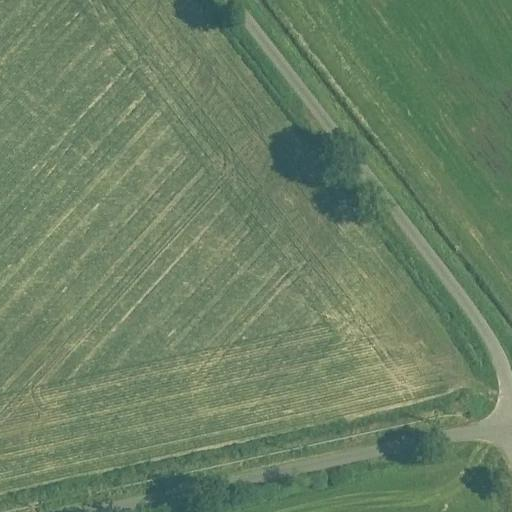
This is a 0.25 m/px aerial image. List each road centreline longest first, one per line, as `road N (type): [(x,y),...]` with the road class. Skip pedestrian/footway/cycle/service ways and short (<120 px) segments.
road 1 (unclassified): [(222,0),(499,357),(508,430)]
road 2 (unclassified): [(508,430),(101,511)]
